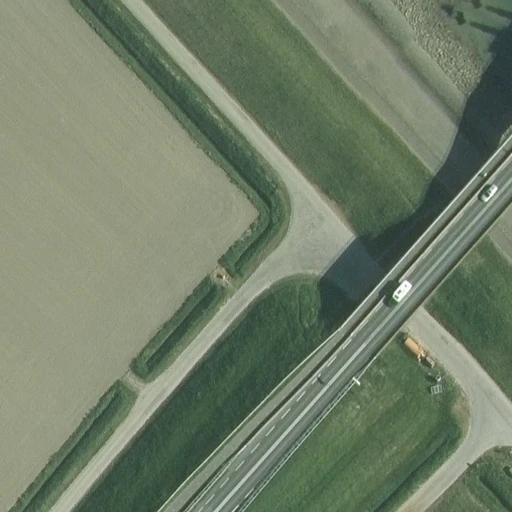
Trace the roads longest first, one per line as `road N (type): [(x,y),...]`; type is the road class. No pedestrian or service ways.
road 1 (primary): [(206,511),(511,171)]
road 2 (unclassified): [(64,511),(228,315),(319,220)]
road 3 (unclassified): [(319,220),(247,128),(127,0)]
road 4 (unclassified): [(511,422),(319,220)]
